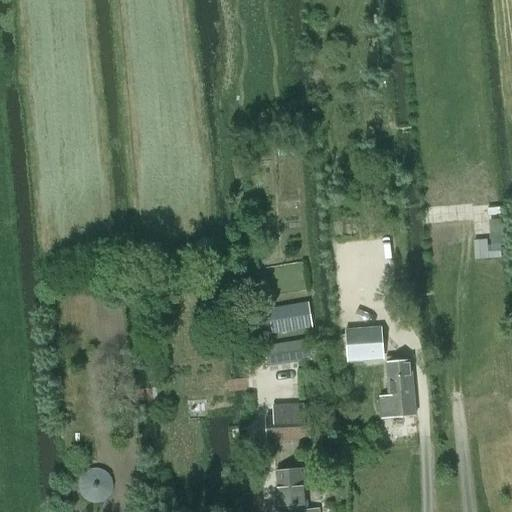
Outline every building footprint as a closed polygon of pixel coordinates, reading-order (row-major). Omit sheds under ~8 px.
[(273,98),(244,98),(244,133),(273,133),(273,98)] [(305,132),(275,132),(275,166),(305,166),(305,132)] [(504,245),(501,220),(489,221),(491,246),(504,245)] [(264,335),(312,327),(308,303),(260,311),(264,335)] [(366,353),(381,352),(379,329),(347,332),(350,361),(367,360),(366,353)] [(269,367),(315,359),(312,339),(265,347),(269,367)] [(387,357),(390,395),(380,396),(382,418),(416,414),(411,360),(397,362),(397,356),(387,357)] [(269,440),(310,438),(309,415),(305,415),(305,404),(277,406),(277,417),(268,418),(269,440)] [(319,511),(319,509),(308,510),(305,471),(279,473),(281,511),(319,511)]
